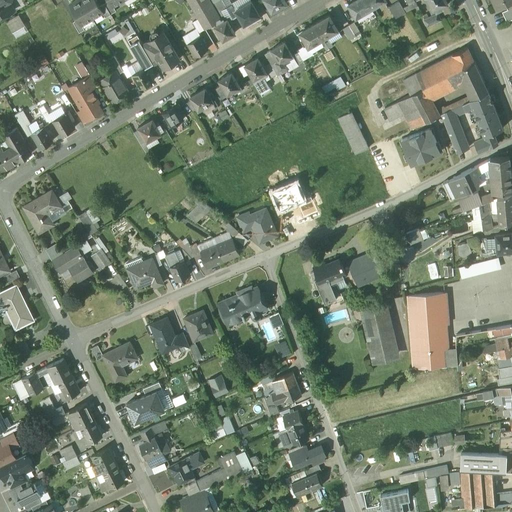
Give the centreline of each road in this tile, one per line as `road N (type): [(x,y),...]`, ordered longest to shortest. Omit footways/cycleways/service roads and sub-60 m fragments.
road 1 (residential): [(323,0),(0,191)]
road 2 (residential): [(511,141),(265,257)]
road 3 (residential): [(265,257),(357,511)]
road 4 (residential): [(265,257),(74,340)]
road 5 (residential): [(157,511),(74,340)]
road 6 (residential): [(74,340),(0,198)]
